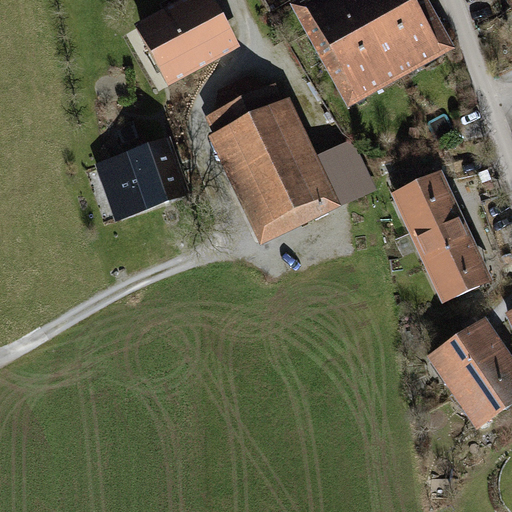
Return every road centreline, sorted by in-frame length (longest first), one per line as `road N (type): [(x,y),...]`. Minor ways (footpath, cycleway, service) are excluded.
road 1 (track): [(0,355),(239,234)]
road 2 (unknown): [(272,64),(229,86),(204,118),(221,210)]
